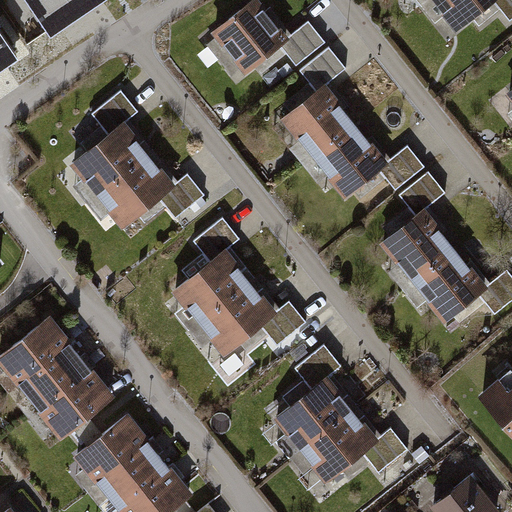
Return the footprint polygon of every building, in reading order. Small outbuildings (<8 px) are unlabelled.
[(25,0),(51,41),(111,1),(110,0),(25,0)] [(280,45),(289,38),(257,0),(251,0),(211,33),(245,74),(280,45)] [(432,0),(456,29),(491,0),(432,0)] [(511,0),(494,0),(509,18),(511,14),(511,0)] [(289,38),(280,45),(297,65),(325,42),(309,22),(289,38)] [(0,74),(19,62),(0,33),(0,74)] [(300,70),(316,91),(325,84),(345,68),(328,48),(300,70)] [(280,120),(312,159),(357,122),(325,84),(316,91),(280,120)] [(106,129),(124,115),(134,106),(120,89),(92,112),(106,129)] [(99,195),(153,150),(124,115),(106,129),(69,159),(99,195)] [(357,122),(312,159),(345,199),(380,170),(389,162),(357,122)] [(389,162),(380,170),(396,189),(423,167),(408,148),(389,162)] [(153,150),(99,195),(124,226),(160,197),(179,181),(153,150)] [(399,195),(415,215),(426,206),(444,191),(428,172),(399,195)] [(187,174),(179,181),(160,197),(176,215),(203,192),(187,174)] [(380,244),(413,284),(459,246),(426,206),(415,215),(380,244)] [(209,258),(226,245),(237,236),(222,217),(193,239),(209,258)] [(199,323),(254,279),(226,245),(209,258),(171,289),(199,323)] [(459,246),(413,284),(444,322),(478,294),(491,284),(459,246)] [(491,284),(478,294),(495,314),(511,299),(511,276),(507,271),(491,284)] [(254,279),(199,323),(225,355),(261,325),(279,310),(254,279)] [(290,301),(279,310),(261,325),(277,343),(306,320),(290,301)] [(0,374),(13,392),(69,347),(46,317),(0,353),(0,374)] [(310,385),(329,370),(338,363),(323,344),(295,366),(310,385)] [(69,347),(13,392),(36,420),(92,375),(69,347)] [(511,441),(511,365),(474,398),(511,441)] [(303,449),(358,404),(329,370),(310,385),(274,414),(303,449)] [(92,375),(36,420),(57,446),(113,401),(92,375)] [(358,404),(303,449),(327,479),(362,449),(381,433),(358,404)] [(86,490),(141,447),(120,420),(65,463),(86,490)] [(390,426),(381,433),(362,449),(379,470),(407,447),(390,426)] [(115,511),(163,475),(141,447),(86,490),(102,511),(115,511)] [(170,511),(184,501),(163,475),(115,511),(170,511)] [(494,511),(467,478),(424,511),(494,511)]
